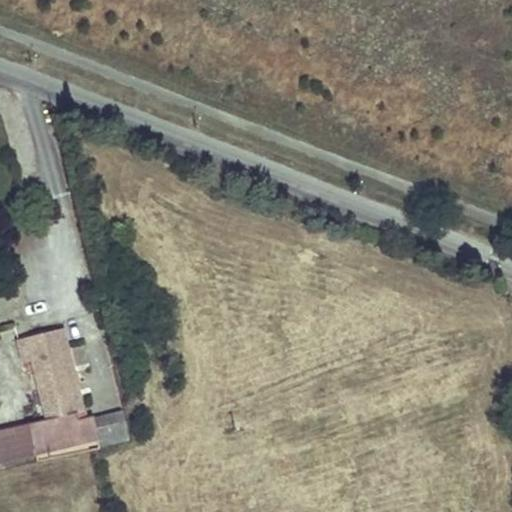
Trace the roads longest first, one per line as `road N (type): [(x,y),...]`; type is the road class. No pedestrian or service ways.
road 1 (unclassified): [(511,267),(0,68)]
road 2 (unknown): [(34,81),(102,315)]
